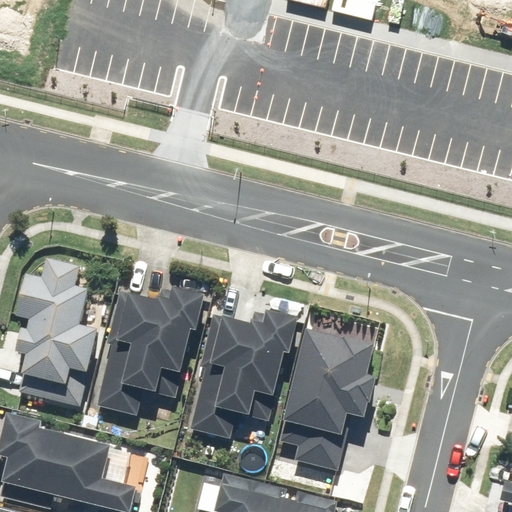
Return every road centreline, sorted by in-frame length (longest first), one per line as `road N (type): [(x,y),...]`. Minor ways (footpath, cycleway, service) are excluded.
road 1 (residential): [(1,158),(485,280)]
road 2 (residential): [(485,280),(428,511)]
